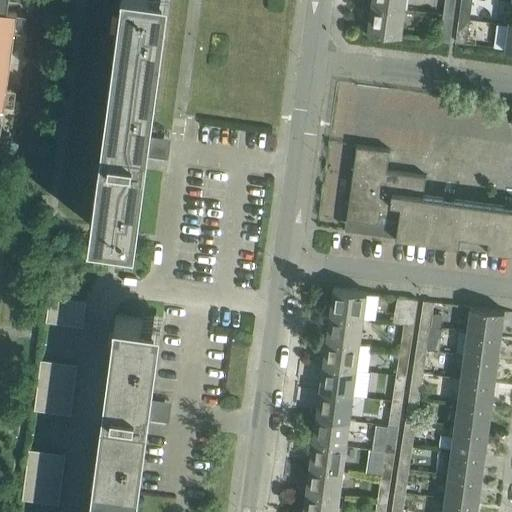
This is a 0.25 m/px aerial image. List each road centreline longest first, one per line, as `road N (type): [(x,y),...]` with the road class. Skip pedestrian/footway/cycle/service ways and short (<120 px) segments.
road 1 (residential): [(254,511),(287,262)]
road 2 (residential): [(511,290),(287,262)]
road 3 (residential): [(287,262),(312,62)]
road 4 (residential): [(312,62),(511,84)]
